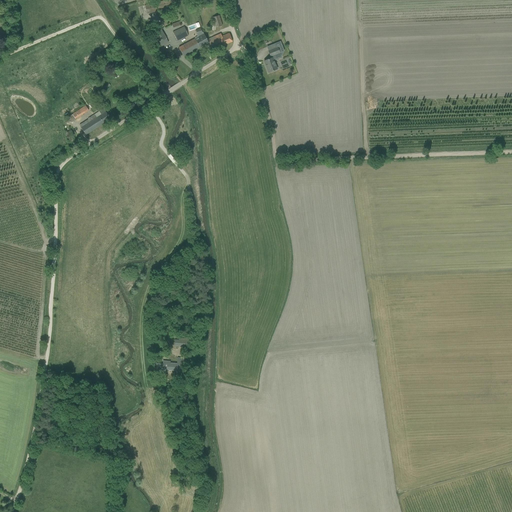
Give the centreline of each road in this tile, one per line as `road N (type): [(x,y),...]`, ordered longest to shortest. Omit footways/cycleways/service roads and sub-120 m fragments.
road 1 (track): [(511,154),(275,162),(262,102),(237,45)]
road 2 (track): [(13,511),(29,473),(50,347),(56,194)]
road 3 (unclassified): [(56,194),(61,162),(237,45),(224,0)]
road 4 (track): [(7,54),(102,18),(165,93)]
road 5 (track): [(148,105),(164,131),(161,144),(187,179),(193,234)]
